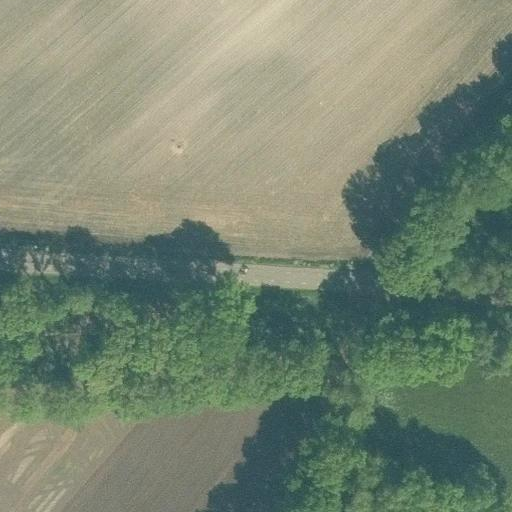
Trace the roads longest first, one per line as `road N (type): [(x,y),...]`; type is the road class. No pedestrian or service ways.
road 1 (tertiary): [(511,294),(0,256)]
road 2 (track): [(0,364),(222,349),(339,332),(501,292)]
road 3 (track): [(348,330),(324,432),(268,511)]
